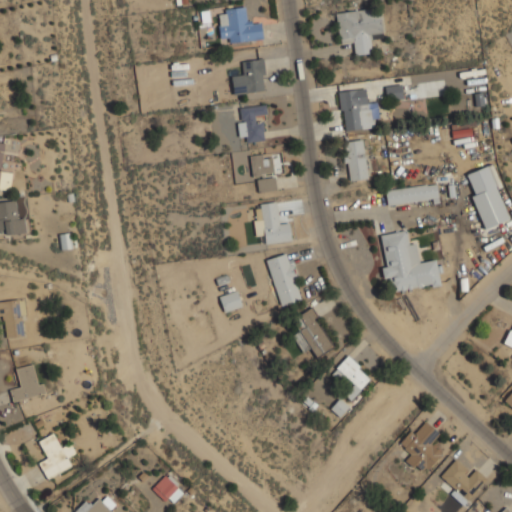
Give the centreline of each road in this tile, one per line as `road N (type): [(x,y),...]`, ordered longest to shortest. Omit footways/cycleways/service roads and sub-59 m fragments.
road 1 (residential): [(289,0),(317,198),(339,275),(372,324),(511,461)]
road 2 (track): [(291,511),(418,369)]
road 3 (residential): [(418,369),(511,273)]
